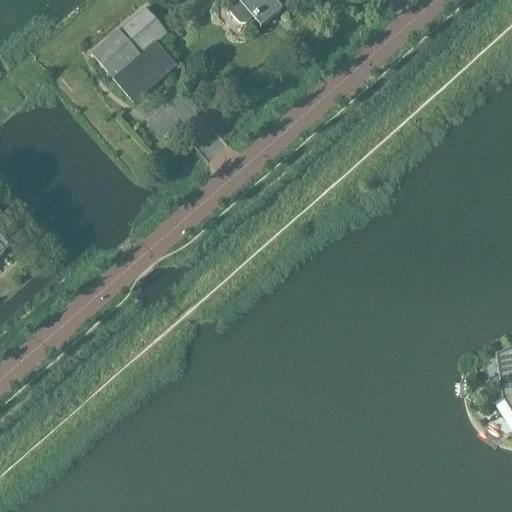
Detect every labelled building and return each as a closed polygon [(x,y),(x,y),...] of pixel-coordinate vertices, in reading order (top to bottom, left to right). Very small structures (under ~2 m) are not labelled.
[(228,14),(239,26),(244,26),(251,20),(259,30),(279,12),(269,0),(237,0),(235,2),(228,8),(228,14)] [(115,32),(89,55),(132,105),(175,67),(154,44),(165,35),(145,10),(117,34),(115,32)] [(0,217),(0,255),(9,247),(0,236),(0,223),(3,221),(0,217)] [(511,352),(496,358),(503,400),(511,396),(511,352)] [(511,396),(503,400),(511,415),(511,396)]
